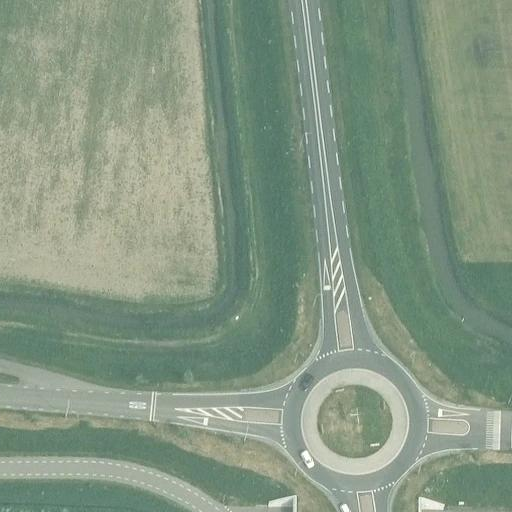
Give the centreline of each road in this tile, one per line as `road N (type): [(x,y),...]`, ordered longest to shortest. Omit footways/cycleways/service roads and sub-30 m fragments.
road 1 (primary): [(332,238),(303,0)]
road 2 (unclassified): [(0,468),(123,472),(170,487),(209,511)]
road 3 (tertiary): [(152,408),(0,396)]
road 4 (tertiary): [(152,408),(292,438)]
road 5 (tertiary): [(293,405),(152,408)]
road 6 (primary): [(370,362),(332,238)]
road 7 (primary): [(332,238),(332,364)]
